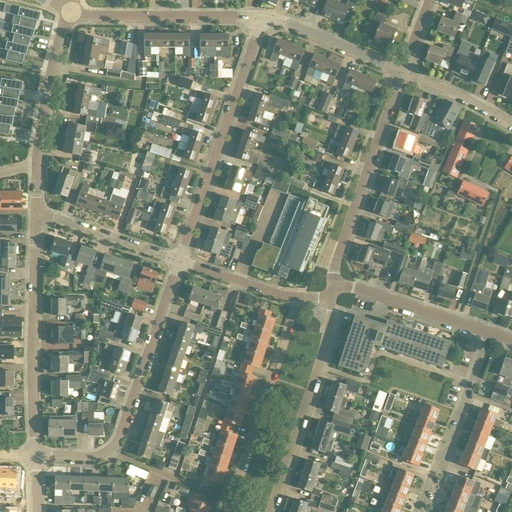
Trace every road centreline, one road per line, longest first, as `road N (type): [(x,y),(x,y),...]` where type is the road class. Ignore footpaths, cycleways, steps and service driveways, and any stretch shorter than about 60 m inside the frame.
road 1 (residential): [(34,455),(113,453),(178,260)]
road 2 (residential): [(178,260),(264,17)]
road 3 (residential): [(34,455),(38,209)]
road 4 (residential): [(269,511),(321,360),(332,290)]
road 5 (residential): [(332,290),(402,72)]
road 6 (residential): [(294,296),(226,511)]
road 7 (residential): [(264,17),(68,13)]
road 8 (residential): [(489,333),(451,447),(433,464),(415,511)]
road 9 (residential): [(489,333),(353,287),(332,290)]
road 10 (residential): [(178,260),(38,209)]
road 11 (residential): [(402,72),(264,17)]
road 12 (residential): [(40,157),(44,104),(68,13)]
road 13 (residential): [(511,126),(402,72)]
road 14 (residential): [(294,296),(178,260)]
